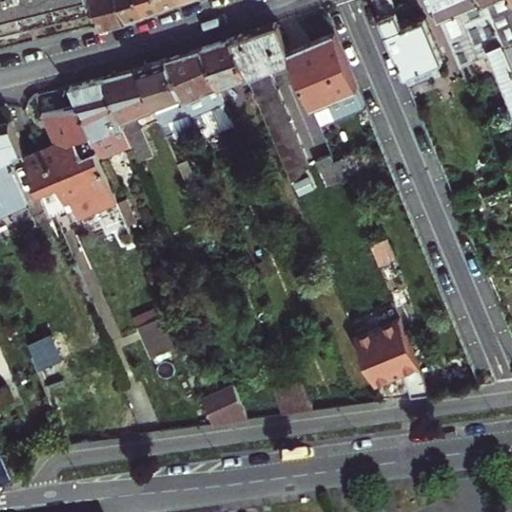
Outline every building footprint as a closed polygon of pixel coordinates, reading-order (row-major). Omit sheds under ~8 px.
[(0,0),(0,33),(101,10),(98,0),(0,0)] [(98,0),(101,10),(105,29),(133,23),(124,0),(98,0)] [(124,0),(133,23),(151,16),(145,0),(124,0)] [(168,10),(164,0),(145,0),(151,16),(168,10)] [(185,3),(183,0),(164,0),(168,10),(185,3)] [(378,0),(384,13),(411,80),(418,78),(421,80),(435,74),(433,68),(441,65),(442,60),(445,58),(429,18),(407,27),(396,0),(378,0)] [(511,60),(506,47),(487,0),(436,0),(463,67),(494,55),(511,97),(511,60)] [(511,0),(487,0),(506,47),(511,44),(511,0)] [(297,59),(294,52),(282,23),(235,39),(254,84),(297,186),(315,165),(277,76),(279,67),(297,59)] [(294,52),(297,59),(317,108),(362,90),(339,34),(294,52)] [(243,90),(254,84),(235,39),(205,48),(223,90),(240,83),(243,90)] [(223,90),(205,48),(170,59),(193,113),(201,131),(212,126),(207,112),(229,103),(223,90)] [(170,59),(142,67),(160,111),(166,125),(193,113),(170,59)] [(142,67),(110,76),(129,123),(160,111),(142,67)] [(84,104),(95,130),(102,147),(108,162),(133,151),(137,160),(144,157),(135,137),(129,123),(110,76),(77,85),(84,104)] [(29,158),(43,191),(62,183),(70,202),(79,198),(87,217),(125,202),(119,187),(111,168),(108,162),(102,147),(89,153),(81,136),(95,130),(84,104),(50,113),(62,143),(29,158)] [(0,218),(32,205),(17,170),(15,171),(10,160),(27,153),(14,121),(0,124),(0,218)] [(149,131),(135,137),(144,157),(146,162),(159,157),(149,131)] [(347,181),(337,155),(321,161),(332,187),(347,181)] [(192,163),(184,167),(192,186),(200,182),(192,163)] [(120,164),(111,168),(119,187),(128,183),(120,164)] [(467,214),(468,218),(483,212),(484,214),(511,202),(511,187),(508,177),(459,197),(467,214)] [(511,239),(511,238),(500,243),(511,271),(511,270),(511,239)] [(163,303),(135,314),(152,355),(180,343),(163,303)] [(65,346),(37,357),(56,402),(85,389),(65,346)] [(309,389),(278,393),(288,417),(319,413),(309,389)] [(209,404),(218,426),(254,421),(241,390),(209,404)] [(0,485),(16,479),(0,441),(0,485)]
